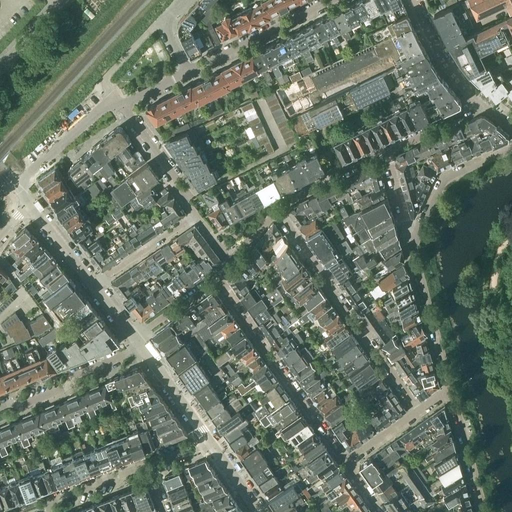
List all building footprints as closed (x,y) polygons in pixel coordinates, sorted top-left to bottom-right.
[(216,0),(198,0),(187,12),(190,15),(195,9),(197,11),(203,5),(207,9),(199,17),(204,21),(205,22),(211,16),(211,15),(220,3),(216,0)] [(270,16),(285,8),(281,0),(260,0),(261,1),(270,16)] [(281,0),(285,8),(300,1),(300,0),(281,0)] [(361,17),(370,13),(363,0),(358,0),(353,3),(361,17)] [(376,0),(363,0),(370,13),(371,15),(381,10),(376,0)] [(387,0),(376,0),(381,10),(387,23),(397,18),(387,0)] [(387,0),(397,18),(407,14),(401,0),(387,0)] [(464,0),(451,6),(434,15),(439,25),(467,12),(465,8),(471,6),(468,0),(464,0)] [(511,0),(468,0),(471,6),(477,18),(506,5),(510,14),(511,13),(511,0)] [(270,16),(261,1),(246,8),(255,26),(261,23),(260,22),(271,17),(270,16)] [(353,3),(342,8),(351,26),(362,20),(361,17),(353,3)] [(433,13),(445,7),(443,3),(431,8),(433,13)] [(255,26),(246,8),(231,16),(238,32),(238,33),(249,28),(249,29),(255,26)] [(346,28),(351,26),(342,8),(332,13),(341,30),(342,30),(346,40),(351,37),(346,28)] [(196,20),(190,15),(187,12),(181,19),(180,20),(179,21),(179,23),(178,24),(178,25),(178,27),(178,28),(178,30),(178,31),(178,32),(179,34),(181,39),(192,33),(190,28),(196,20)] [(471,22),(467,12),(439,25),(444,35),(471,22)] [(336,33),(341,30),(332,13),(323,18),(331,35),(337,46),(341,44),(336,33)] [(412,25),(407,14),(397,18),(387,23),(368,33),(373,43),(412,25)] [(238,32),(231,16),(230,15),(226,16),(222,19),(223,22),(215,26),(222,40),(238,32)] [(221,42),(220,40),(212,23),(214,22),(211,16),(205,23),(216,44),(221,42)] [(326,38),(331,35),(323,18),(313,23),(322,40),(325,47),(329,45),(326,38)] [(505,18),(466,36),(466,37),(450,45),(460,62),(471,75),(473,78),(474,77),(490,70),(489,66),(487,67),(480,53),(507,40),(501,27),(508,24),(505,18)] [(473,26),(471,22),(444,35),(449,45),(450,45),(466,37),(466,36),(465,34),(469,32),(468,28),(473,26)] [(313,23),(303,28),(311,45),(315,53),(319,50),(316,43),(322,40),(313,23)] [(350,90),(390,71),(397,67),(397,66),(394,60),(400,56),(423,46),(418,36),(412,25),(373,43),(276,89),(290,116),(313,105),(308,92),(319,87),(325,101),(291,117),(291,118),(322,103),(350,90)] [(305,49),(311,45),(303,28),(293,33),(301,50),(302,50),(308,62),(312,59),(308,51),(306,52),(305,49)] [(200,48),(192,33),(181,39),(191,57),(202,52),(200,48)] [(295,53),(301,50),(293,33),(283,38),(291,55),(293,55),(297,62),(299,61),(295,53)] [(214,46),(209,35),(205,37),(208,43),(211,48),(214,46)] [(283,38),(274,43),(282,60),(286,67),(289,66),(285,58),(291,55),(283,38)] [(208,43),(200,48),(202,52),(211,48),(208,43)] [(286,67),(282,60),(274,43),(263,48),(271,65),(277,75),(280,73),(275,63),(282,60),(285,68),(286,67)] [(350,47),(353,52),(361,49),(358,43),(350,47)] [(400,56),(394,60),(397,66),(407,62),(426,52),(423,46),(400,56)] [(271,65),(263,48),(253,53),(253,54),(261,69),(267,82),(273,79),(269,71),(267,72),(265,68),(271,65)] [(397,67),(390,71),(394,69),(398,78),(411,72),(431,62),(426,52),(407,62),(397,66),(397,67)] [(246,77),(261,69),(253,54),(243,59),(237,61),(246,77)] [(222,71),(230,85),(246,77),(237,61),(232,64),(232,65),(222,70),(222,71)] [(431,62),(411,72),(398,78),(403,88),(437,72),(431,62)] [(302,71),(305,76),(312,72),(310,67),(302,71)] [(492,73),(490,70),(474,77),(473,78),(476,80),(479,84),(480,83),(482,86),(483,86),(486,90),(504,77),(500,72),(493,75),(492,73)] [(230,85),(222,71),(207,79),(215,94),(231,86),(230,85)] [(390,71),(350,90),(357,105),(395,88),(393,84),(394,84),(389,72),(390,71)] [(406,95),(413,92),(426,85),(442,77),(441,77),(441,78),(437,72),(403,88),(406,94),(406,95)] [(506,89),(511,84),(511,76),(507,81),(504,77),(486,90),(487,91),(489,89),(496,99),(507,90),(506,89)] [(426,85),(413,92),(416,91),(418,95),(429,89),(431,93),(419,99),(420,100),(449,86),(442,77),(442,78),(442,77),(426,85)] [(215,94),(207,79),(192,87),(200,102),(215,94)] [(200,102),(192,87),(191,85),(175,94),(183,109),(198,102),(199,103),(200,102)] [(124,94),(129,91),(127,86),(121,88),(124,94)] [(456,95),(449,86),(420,100),(423,105),(436,99),(438,103),(456,95)] [(251,98),(259,95),(257,90),(249,93),(251,98)] [(267,100),(277,96),(274,90),(265,95),(267,100)] [(357,105),(350,90),(322,103),(291,118),(300,134),(358,107),(357,105)] [(425,110),(425,109),(423,105),(420,100),(419,99),(416,100),(416,99),(413,100),(410,94),(413,92),(406,95),(406,94),(402,96),(407,107),(417,126),(431,120),(431,119),(427,114),(425,110)] [(183,109),(175,94),(160,101),(168,117),(183,109)] [(362,115),(392,100),(390,95),(360,109),(362,115)] [(425,110),(427,114),(431,119),(459,106),(460,106),(461,101),(456,95),(438,103),(425,109),(425,110)] [(267,100),(270,106),(279,101),(277,96),(267,100)] [(408,130),(417,126),(407,107),(402,109),(398,100),(393,103),(394,105),(395,105),(398,111),(408,130)] [(168,117),(160,101),(148,107),(147,111),(156,123),(168,117)] [(272,111),(282,107),(279,101),(270,106),(272,111)] [(244,111),(254,107),(251,102),(242,106),(244,111)] [(388,116),(399,135),(408,130),(398,111),(395,105),(394,105),(393,103),(389,105),(393,113),(388,116)] [(272,111),(275,117),(284,112),(282,107),(272,111)] [(389,140),(399,135),(388,116),(383,118),(378,108),(374,110),(376,114),(379,120),(389,140)] [(277,122),(287,118),(284,112),(275,117),(277,122)] [(195,124),(209,118),(207,114),(194,120),(195,124)] [(380,144),(389,140),(379,120),(376,114),(372,115),(376,122),(370,125),(380,144)] [(485,116),(481,115),(475,118),(479,126),(482,130),(484,129),(486,126),(490,120),(485,116)] [(248,120),(251,125),(260,121),(258,116),(248,120)] [(277,122),(279,128),(290,123),(288,118),(287,118),(277,122)] [(371,148),(380,144),(370,125),(366,127),(361,118),(356,120),(358,122),(357,123),(371,148)] [(482,130),(479,126),(475,118),(468,121),(472,131),(475,137),(476,136),(480,134),(483,133),(482,130)] [(491,134),(493,131),(497,125),(490,120),(486,126),(484,129),(489,133),(491,134)] [(472,131),(468,121),(460,125),(465,137),(465,136),(466,137),(467,139),(467,140),(475,137),(472,131)] [(176,133),(190,127),(188,123),(174,129),(176,133)] [(282,133),(293,128),(290,123),(279,128),(282,133)] [(358,131),(352,134),(361,153),(371,148),(357,123),(354,124),(358,131)] [(455,128),(451,130),(457,141),(466,137),(465,136),(465,137),(460,125),(455,128)] [(489,133),(483,135),(484,137),(488,135),(494,146),(509,139),(509,135),(499,126),(497,125),(493,131),(491,134),(489,133)] [(265,131),(263,126),(253,130),(255,135),(265,131)] [(132,141),(130,139),(122,128),(121,127),(119,127),(118,127),(117,128),(110,133),(129,157),(133,154),(126,145),(132,141)] [(174,146),(175,149),(199,138),(194,128),(167,141),(172,147),(174,146)] [(282,133),(284,139),(295,134),(293,128),(282,133)] [(352,158),(361,153),(352,134),(348,136),(344,128),(339,130),(340,132),(340,133),(352,158)] [(451,147),(458,144),(457,141),(451,130),(442,134),(448,145),(449,148),(451,147)] [(260,145),(264,143),(269,140),(265,131),(255,135),(260,145)] [(129,157),(110,133),(101,141),(111,154),(112,156),(117,152),(127,165),(132,162),(128,157),(129,157)] [(334,143),(343,162),(352,158),(340,133),(336,134),(339,140),(334,143)] [(297,139),(295,134),(284,139),(287,144),(297,139)] [(446,148),(448,147),(448,146),(448,145),(442,134),(435,138),(441,149),(441,151),(442,150),(441,149),(446,147),(446,148)] [(476,136),(484,150),(494,146),(488,135),(484,137),(483,135),(481,136),(480,134),(476,136)] [(474,155),(484,150),(476,136),(475,137),(467,140),(474,155)] [(201,137),(199,138),(175,149),(173,149),(178,156),(180,155),(181,158),(200,150),(206,147),(201,137)] [(457,141),(458,144),(459,146),(465,158),(474,155),(467,140),(467,139),(466,137),(457,141)] [(441,151),(441,149),(435,138),(427,141),(432,153),(438,151),(438,152),(439,152),(441,151)] [(269,140),(264,143),(269,153),(274,151),(269,140)] [(111,154),(101,141),(92,148),(112,174),(116,171),(107,160),(112,156),(111,154)] [(431,157),(431,156),(429,157),(428,155),(432,153),(427,141),(419,145),(425,156),(427,159),(428,159),(431,157)] [(427,159),(425,156),(419,145),(411,149),(417,160),(420,159),(425,157),(426,159),(427,159)] [(465,158),(459,146),(452,149),(451,147),(449,148),(448,145),(448,146),(448,147),(455,163),(465,158)] [(446,167),(455,163),(448,147),(446,148),(446,149),(442,151),(442,150),(441,151),(439,152),(446,167)] [(92,148),(82,156),(94,171),(95,170),(94,169),(99,166),(114,186),(118,182),(112,174),(92,148)] [(407,157),(410,162),(417,160),(411,149),(395,157),(396,162),(407,157)] [(201,150),(200,150),(181,158),(180,158),(180,159),(183,163),(185,165),(187,164),(188,166),(205,159),(203,156),(201,150)] [(437,171),(446,167),(439,152),(438,152),(431,156),(431,157),(428,159),(429,163),(434,161),(437,171)] [(305,155),(300,157),(310,178),(326,170),(317,153),(307,158),(305,155)] [(137,162),(134,164),(137,168),(147,161),(142,155),(136,159),(137,162)] [(84,179),(94,171),(82,156),(69,168),(84,188),(88,185),(84,179)] [(310,178),(300,157),(297,159),(298,162),(290,167),(288,168),(296,185),(310,178)] [(396,162),(400,174),(409,172),(409,173),(414,171),(413,166),(411,166),(410,162),(407,157),(396,162)] [(207,158),(205,159),(186,167),(191,174),(193,173),(194,175),(211,168),(207,158)] [(418,173),(417,174),(431,181),(432,180),(437,171),(434,161),(429,163),(428,167),(423,164),(418,173)] [(154,170),(148,162),(133,173),(111,190),(116,198),(154,170)] [(133,171),(137,168),(134,164),(133,162),(129,165),(133,171)] [(375,179),(381,175),(378,165),(370,169),(373,179),(369,181),(370,186),(371,185),(371,187),(375,185),(374,182),(376,181),(375,179)] [(62,177),(55,166),(39,178),(45,189),(62,177)] [(213,167),(211,168),(194,175),(192,176),(197,183),(200,182),(201,185),(220,176),(219,176),(217,169),(215,170),(213,167)] [(282,192),(296,185),(288,168),(290,167),(278,172),(277,169),(272,171),(282,192)] [(363,185),(365,188),(370,186),(369,181),(373,179),(370,169),(361,173),(366,183),(363,185)] [(122,205),(129,200),(136,195),(151,184),(159,178),(154,170),(116,198),(122,205)] [(402,182),(413,179),(416,176),(414,171),(409,173),(409,172),(400,174),(402,182)] [(259,173),(264,182),(274,198),(283,193),(271,172),(262,177),(260,172),(259,173)] [(264,203),(274,198),(264,182),(259,173),(256,174),(261,183),(259,185),(258,183),(254,184),(264,203)] [(359,191),(360,190),(365,188),(363,185),(366,183),(361,173),(353,177),(359,191)] [(427,190),(431,181),(417,174),(416,176),(413,179),(417,185),(427,190)] [(375,185),(371,187),(372,191),(384,185),(381,175),(375,179),(376,181),(374,182),(375,185)] [(45,189),(51,199),(68,187),(62,177),(45,189)] [(360,190),(359,191),(353,177),(344,181),(350,195),(354,193),(357,199),(362,196),(360,190)] [(109,189),(100,178),(98,180),(106,191),(109,189)] [(413,179),(402,182),(404,189),(414,186),(415,187),(417,185),(413,179)] [(344,181),(335,186),(341,199),(347,197),(349,202),(353,201),(350,195),(344,181)] [(73,197),(73,198),(57,209),(63,219),(64,220),(80,208),(102,192),(95,182),(73,197)] [(247,191),(256,208),(264,203),(254,184),(250,187),(247,182),(243,184),(247,191)] [(136,195),(129,200),(135,209),(138,209),(143,204),(158,193),(151,184),(136,195)] [(387,195),(384,185),(372,191),(362,196),(357,199),(361,208),(387,195)] [(418,209),(427,190),(417,185),(415,187),(416,197),(414,199),(413,197),(406,199),(411,217),(414,217),(418,209)] [(332,204),(341,199),(335,186),(326,190),(332,204)] [(414,186),(404,189),(406,199),(413,197),(414,199),(416,197),(415,187),(414,186)] [(68,187),(51,199),(57,209),(73,198),(73,197),(68,187)] [(219,228),(230,222),(221,206),(212,189),(202,193),(206,200),(208,199),(214,210),(208,214),(219,228)] [(161,207),(162,206),(174,198),(168,190),(155,200),(161,207)] [(326,206),(332,204),(326,190),(317,195),(323,208),(325,213),(326,215),(329,214),(326,206)] [(239,218),(247,213),(238,196),(233,199),(228,191),(225,193),(230,201),(229,201),(239,218)] [(238,196),(247,213),(256,208),(247,191),(238,196)] [(325,213),(323,208),(317,195),(309,198),(315,211),(321,209),(323,214),(325,213)] [(344,218),(353,236),(389,215),(388,212),(391,211),(391,209),(387,197),(374,203),(344,218)] [(162,206),(165,210),(176,201),(174,198),(162,206)] [(317,213),(315,211),(309,198),(302,202),(307,211),(310,214),(311,216),(317,213)] [(165,210),(168,213),(179,205),(176,201),(165,210)] [(239,218),(229,201),(221,206),(230,222),(239,218)] [(302,202),(294,206),(300,217),(307,214),(309,215),(309,216),(311,216),(310,214),(307,211),(302,202)] [(179,205),(168,213),(174,222),(186,214),(179,205)] [(294,220),(300,217),(294,206),(286,209),(294,220)] [(339,208),(344,218),(349,215),(344,206),(339,208)] [(80,208),(64,220),(70,229),(87,217),(80,208)] [(158,215),(167,227),(174,222),(168,213),(165,210),(158,215)] [(358,245),(375,235),(395,223),(394,223),(395,223),(394,222),(391,211),(388,212),(389,215),(353,236),(358,245)] [(112,213),(105,218),(110,224),(116,219),(112,213)] [(148,218),(150,220),(159,232),(167,227),(158,215),(156,213),(148,218)] [(300,229),(312,221),(309,216),(309,215),(307,214),(300,217),(294,220),(300,229)] [(315,219),(312,221),(300,229),(306,238),(322,228),(322,227),(319,223),(324,220),(321,216),(316,219),(315,219)] [(70,229),(77,239),(93,227),(87,217),(70,229)] [(121,223),(118,218),(112,223),(116,227),(121,223)] [(150,220),(142,225),(152,237),(159,232),(150,220)] [(322,228),(306,238),(318,254),(334,244),(336,242),(344,236),(335,220),(322,227),(322,228)] [(145,242),(152,237),(142,225),(137,228),(134,223),(131,225),(135,230),(145,242)] [(272,247),(273,246),(283,235),(274,223),(267,231),(273,240),(269,243),(272,247)] [(398,237),(395,223),(375,235),(358,245),(361,249),(363,253),(365,255),(371,251),(377,248),(379,247),(398,237)] [(137,247),(145,242),(135,230),(131,225),(126,229),(130,233),(128,234),(137,247)] [(194,225),(185,232),(191,241),(196,237),(201,234),(194,225)] [(11,252),(18,246),(32,234),(25,227),(24,228),(11,239),(1,252),(5,257),(11,252)] [(102,229),(94,235),(91,231),(87,233),(87,232),(78,240),(84,247),(97,238),(95,236),(102,230),(102,229)] [(123,238),(121,239),(131,252),(137,247),(128,234),(130,233),(126,229),(119,233),(123,238)] [(84,247),(90,255),(103,247),(97,239),(105,233),(102,230),(95,236),(97,238),(84,247)] [(269,251),(272,247),(269,243),(273,240),(267,231),(262,237),(268,245),(267,247),(269,251)] [(188,243),(191,241),(185,232),(181,235),(186,243),(187,243),(188,243)] [(112,238),(115,243),(124,256),(131,252),(121,239),(123,238),(119,233),(112,238)] [(17,259),(24,253),(38,241),(32,234),(18,246),(11,252),(17,259)] [(201,234),(196,237),(191,241),(188,243),(193,250),(206,240),(201,234)] [(176,238),(182,246),(186,243),(181,235),(176,238)] [(288,243),(283,235),(273,246),(279,255),(288,243)] [(262,237),(257,244),(265,256),(267,253),(269,251),(267,247),(268,245),(262,237)] [(401,246),(398,237),(379,247),(377,248),(382,257),(401,246)] [(169,243),(177,256),(185,251),(182,246),(176,238),(169,243)] [(193,250),(198,256),(210,246),(206,240),(193,250)] [(336,242),(334,244),(318,254),(326,266),(341,256),(353,250),(347,240),(338,245),(336,242)] [(45,248),(38,241),(24,253),(17,259),(15,261),(17,264),(25,258),(28,262),(31,260),(45,248)] [(117,261),(124,256),(115,243),(108,248),(117,261)] [(169,243),(161,248),(170,261),(177,256),(169,243)] [(288,243),(279,255),(277,257),(273,262),(275,265),(277,266),(278,265),(280,268),(296,254),(288,243)] [(269,262),(265,256),(257,244),(250,252),(262,270),(269,262)] [(206,260),(208,258),(216,253),(210,246),(198,256),(200,259),(201,260),(204,258),(206,260)] [(105,250),(103,247),(90,255),(96,263),(105,257),(103,253),(107,250),(106,249),(105,250)] [(20,275),(19,277),(24,284),(29,280),(26,276),(34,270),(51,255),(45,248),(31,260),(28,262),(27,263),(31,267),(20,275)] [(105,257),(96,263),(102,271),(117,261),(108,248),(106,249),(107,250),(103,253),(105,257)] [(161,248),(153,253),(162,266),(170,261),(161,248)] [(376,277),(379,275),(389,269),(389,268),(404,259),(405,260),(401,248),(381,260),(385,267),(374,274),(376,277)] [(365,255),(363,253),(359,255),(352,259),(358,270),(368,264),(370,267),(378,262),(371,251),(365,255)] [(145,259),(154,271),(162,266),(153,253),(145,259)] [(208,258),(215,267),(221,261),(216,253),(208,258)] [(267,253),(265,256),(269,262),(272,264),(273,262),(277,257),(274,254),(271,258),(267,253)] [(249,254),(242,262),(251,274),(252,274),(254,273),(257,275),(261,271),(249,254)] [(284,277),(285,276),(302,263),(296,254),(280,268),(282,270),(281,272),(281,274),(284,277)] [(51,255),(34,270),(40,277),(44,274),(58,262),(51,255)] [(326,266),(332,274),(348,263),(346,261),(347,260),(345,258),(343,259),(341,256),(326,266)] [(182,266),(184,268),(186,270),(187,269),(196,282),(202,277),(193,265),(192,266),(191,265),(189,262),(188,263),(184,258),(180,261),(183,265),(182,266)] [(208,272),(215,267),(208,258),(206,260),(204,258),(201,260),(200,261),(199,261),(202,264),(208,272)] [(137,264),(146,277),(154,271),(145,259),(137,264)] [(193,265),(202,277),(208,272),(202,264),(199,261),(200,261),(199,260),(197,261),(195,259),(189,260),(190,261),(189,262),(191,265),(192,266),(193,265)] [(63,270),(58,262),(44,274),(40,277),(44,283),(45,284),(63,270)] [(252,274),(251,274),(242,262),(239,266),(244,274),(249,277),(251,279),(254,276),(252,274)] [(294,293),(312,278),(311,276),(302,263),(285,276),(284,277),(279,282),(290,295),(294,293)] [(354,271),(348,263),(332,274),(337,282),(350,274),(354,271)] [(130,269),(139,282),(146,277),(137,264),(130,269)] [(342,289),(346,295),(359,287),(359,286),(356,283),(373,273),(370,267),(368,264),(358,270),(361,274),(362,276),(342,289)] [(409,276),(403,265),(383,277),(389,288),(409,276)] [(189,287),(196,282),(187,269),(186,270),(184,268),(182,266),(177,270),(189,287)] [(245,281),(249,277),(244,274),(239,266),(233,273),(239,281),(242,279),(244,282),(245,281)] [(139,282),(130,269),(121,275),(128,284),(129,287),(133,284),(134,285),(139,282)] [(70,278),(63,270),(45,284),(46,285),(49,289),(42,294),(44,297),(55,288),(70,278)] [(182,291),(189,287),(177,270),(173,273),(175,275),(172,277),(173,278),(182,291)] [(247,283),(245,281),(244,282),(242,279),(239,281),(233,273),(228,279),(234,287),(239,284),(241,285),(242,284),(244,285),(247,283)] [(353,278),(350,274),(337,282),(342,289),(362,276),(361,274),(353,278)] [(119,291),(128,284),(121,275),(111,282),(119,291)] [(170,301),(176,296),(167,283),(163,286),(160,282),(163,279),(160,275),(155,279),(170,301)] [(386,305),(394,301),(393,299),(412,288),(409,277),(395,286),(395,285),(388,289),(392,296),(384,301),(386,305)] [(57,300),(61,296),(75,285),(70,278),(55,288),(44,297),(45,298),(51,292),(57,300)] [(182,291),(173,278),(167,283),(176,296),(182,291)] [(300,302),(303,301),(319,288),(312,278),(294,293),(290,295),(297,305),(300,302)] [(164,305),(170,301),(155,279),(154,280),(158,285),(156,287),(158,290),(155,292),(154,292),(164,305)] [(150,294),(147,296),(157,310),(164,305),(154,292),(155,292),(148,283),(144,286),(150,294)] [(239,284),(234,287),(241,298),(241,297),(250,288),(247,283),(244,285),(242,284),(241,285),(239,284)] [(376,299),(386,292),(380,283),(370,290),(376,299)] [(10,293),(17,287),(14,284),(7,290),(10,293)] [(133,286),(134,285),(133,284),(129,287),(128,284),(119,291),(125,299),(141,287),(139,286),(135,289),(133,286)] [(256,284),(250,288),(241,297),(241,298),(242,299),(247,306),(261,298),(262,297),(261,296),(256,289),(259,287),(256,284)] [(359,287),(346,295),(352,303),(365,295),(365,294),(361,289),(365,286),(363,284),(359,286),(359,287)] [(57,300),(44,310),(54,324),(86,299),(83,295),(82,295),(79,291),(80,291),(75,285),(61,296),(57,300)] [(262,297),(261,298),(247,306),(253,314),(266,306),(282,294),(276,286),(261,296),(262,297)] [(145,293),(141,287),(125,299),(131,307),(139,301),(137,298),(141,296),(145,293)] [(319,288),(303,301),(309,309),(325,297),(319,288)] [(412,288),(393,299),(394,301),(396,300),(398,304),(388,309),(390,313),(394,311),(398,308),(415,298),(412,288)] [(208,296),(215,306),(222,302),(214,291),(208,296)] [(352,303),(357,311),(371,303),(367,298),(373,294),(370,291),(365,294),(365,295),(352,303)] [(282,294),(266,306),(253,314),(259,322),(272,314),(272,313),(269,308),(284,298),(282,294)] [(145,301),(145,300),(141,296),(137,298),(139,301),(131,307),(142,321),(150,315),(142,303),(145,301)] [(145,301),(142,303),(150,315),(157,310),(147,296),(146,297),(147,298),(145,300),(145,301)] [(201,300),(208,311),(215,306),(208,296),(201,300)] [(317,318),(331,305),(325,297),(309,309),(309,310),(299,318),(303,324),(310,318),(312,321),(317,318)] [(400,312),(402,318),(403,318),(407,315),(417,308),(415,298),(398,308),(394,311),(395,314),(400,312)] [(372,302),(371,303),(357,311),(364,320),(380,309),(381,308),(375,299),(372,302)] [(87,300),(69,313),(74,320),(93,307),(87,300)] [(202,315),(207,312),(208,311),(201,300),(195,305),(202,315)] [(215,306),(208,311),(207,312),(213,320),(227,309),(222,302),(215,306)] [(195,305),(170,322),(179,334),(182,332),(182,333),(185,331),(189,337),(198,331),(208,324),(202,315),(195,305)] [(331,305),(317,318),(322,326),(337,314),(331,305)] [(99,315),(93,307),(74,320),(72,322),(79,330),(99,315)] [(212,335),(215,333),(234,319),(227,309),(213,320),(207,312),(202,315),(208,324),(198,331),(204,340),(212,335)] [(364,320),(370,328),(383,319),(383,318),(385,316),(380,309),(364,320)] [(408,316),(407,315),(403,318),(402,318),(391,321),(391,324),(398,322),(398,324),(403,322),(405,329),(408,328),(410,332),(418,326),(415,323),(421,320),(418,310),(408,316)] [(272,314),(259,322),(264,329),(278,322),(280,320),(281,319),(276,311),(272,313),(272,314)] [(16,312),(1,323),(6,330),(7,330),(21,320),(16,312)] [(43,313),(36,317),(37,318),(45,331),(49,329),(53,326),(43,313)] [(328,335),(344,323),(337,314),(322,326),(328,335)] [(86,337),(105,322),(99,315),(79,330),(86,337)] [(280,320),(278,322),(264,329),(263,330),(270,339),(284,330),(299,320),(296,315),(283,324),(280,320)] [(37,318),(30,321),(37,336),(46,332),(45,331),(37,318)] [(21,320),(7,330),(11,337),(13,336),(27,327),(22,319),(21,320)] [(221,342),(240,328),(234,319),(215,333),(212,335),(216,340),(218,343),(220,341),(221,342)] [(389,326),(383,319),(370,328),(375,336),(389,326)] [(154,337),(161,346),(179,334),(170,322),(155,333),(154,337)] [(105,323),(93,333),(81,342),(90,355),(92,354),(91,353),(96,350),(97,352),(105,349),(120,343),(111,331),(105,323)] [(325,339),(330,346),(350,332),(345,324),(325,339)] [(410,332),(396,341),(398,343),(399,345),(404,341),(408,348),(409,347),(410,347),(425,337),(427,336),(420,325),(418,326),(410,332)] [(394,334),(389,326),(375,336),(381,344),(394,334)] [(27,327),(13,336),(16,343),(32,336),(28,327),(27,327)] [(56,337),(59,334),(55,327),(51,330),(53,333),(56,337)] [(231,345),(232,346),(246,336),(240,328),(221,342),(222,343),(223,342),(224,343),(228,341),(231,345)] [(40,342),(47,337),(53,333),(51,330),(38,339),(40,342)] [(276,348),(277,348),(289,339),(293,335),(295,334),(293,331),(293,330),(287,334),(284,330),(270,339),(276,348)] [(182,332),(179,334),(183,340),(166,352),(172,360),(174,363),(187,352),(203,341),(204,340),(198,331),(189,337),(185,331),(182,333),(182,332)] [(336,355),(356,341),(350,332),(330,346),(336,355)] [(49,341),(56,337),(53,333),(47,337),(49,341)] [(399,345),(398,343),(396,341),(395,339),(398,336),(396,333),(394,334),(381,344),(387,353),(399,345)] [(183,340),(179,334),(161,346),(166,352),(183,340)] [(277,348),(283,356),(299,344),(298,344),(293,335),(289,339),(277,348)] [(232,346),(231,345),(215,356),(221,364),(232,355),(231,354),(236,350),(240,356),(240,355),(253,346),(246,336),(232,346)] [(43,346),(49,341),(47,337),(40,342),(43,346)] [(80,360),(90,355),(81,342),(77,337),(68,343),(80,360)] [(418,352),(419,353),(429,351),(426,339),(416,345),(418,352)] [(67,341),(58,347),(69,364),(80,360),(68,343),(67,341)] [(203,341),(187,352),(174,363),(179,370),(193,360),(209,349),(203,341)] [(283,356),(287,363),(300,354),(308,349),(306,346),(301,349),(299,346),(304,343),(302,341),(298,344),(299,344),(283,356)] [(387,353),(392,360),(400,355),(409,349),(409,347),(408,348),(404,341),(399,345),(387,353)] [(342,364),(363,350),(357,342),(337,356),(342,364)] [(60,367),(69,364),(58,347),(57,345),(47,352),(59,368),(60,368),(60,367)] [(240,370),(244,366),(260,355),(253,346),(240,355),(240,356),(244,362),(238,367),(239,369),(240,370)] [(16,356),(12,347),(6,349),(10,358),(16,356)] [(32,350),(33,352),(42,375),(43,376),(48,374),(47,373),(57,369),(49,358),(47,355),(41,358),(37,347),(32,350)] [(392,360),(398,368),(416,355),(415,354),(410,347),(409,347),(409,349),(400,355),(392,360)] [(185,379),(185,378),(199,369),(215,357),(209,349),(193,360),(179,370),(185,379)] [(287,363),(293,371),(310,359),(310,360),(314,358),(308,349),(300,354),(287,363)] [(25,364),(26,366),(31,379),(42,375),(33,352),(32,350),(25,352),(29,362),(25,364)] [(348,373),(369,359),(363,350),(342,364),(343,365),(335,370),(337,372),(344,367),(348,373)] [(432,360),(429,351),(419,353),(418,352),(416,353),(415,354),(416,355),(419,361),(421,360),(421,363),(432,360)] [(240,370),(239,369),(235,372),(229,363),(223,367),(230,376),(237,387),(243,382),(242,382),(244,380),(241,376),(248,371),(247,369),(249,367),(253,372),(266,363),(260,355),(244,366),(240,370)] [(411,366),(419,361),(416,355),(398,368),(404,377),(413,370),(414,370),(411,366)] [(21,384),(31,379),(26,366),(25,364),(20,366),(16,356),(10,359),(21,384)] [(215,356),(215,357),(199,369),(185,378),(192,388),(205,378),(206,379),(222,367),(220,364),(221,364),(215,356)] [(10,388),(21,384),(10,359),(4,361),(8,370),(3,372),(10,388)] [(293,371),(299,380),(316,368),(310,360),(310,359),(293,371)] [(356,383),(365,377),(376,369),(370,360),(350,374),(355,382),(347,388),(348,390),(357,384),(356,383)] [(418,377),(424,373),(435,370),(432,360),(421,363),(421,366),(414,370),(413,370),(418,377)] [(255,386),(260,382),(273,374),(267,365),(252,376),(255,380),(246,386),(243,382),(237,387),(242,394),(243,394),(255,385),(255,386)] [(230,376),(223,367),(223,368),(222,367),(206,379),(192,389),(199,398),(230,376)] [(123,374),(126,384),(127,385),(146,376),(141,369),(137,368),(123,374)] [(299,380),(305,388),(321,377),(321,378),(327,373),(324,369),(318,373),(315,369),(316,369),(316,368),(299,380)] [(361,390),(382,377),(376,369),(365,377),(356,383),(357,384),(361,390)] [(404,377),(409,384),(418,378),(418,377),(413,370),(404,377)] [(424,373),(428,382),(429,384),(438,382),(435,370),(424,373)] [(0,392),(10,388),(3,372),(0,373),(0,392)] [(106,382),(107,384),(108,388),(118,384),(119,386),(126,384),(123,374),(106,382)] [(260,382),(255,386),(261,393),(265,390),(266,391),(279,382),(273,374),(260,382)] [(147,376),(146,376),(127,385),(126,384),(119,386),(119,388),(122,387),(125,396),(129,394),(133,393),(152,384),(147,376)] [(206,408),(220,397),(221,397),(221,398),(237,387),(230,376),(199,398),(206,408)] [(305,388),(311,396),(326,385),(321,378),(321,377),(305,388)] [(377,394),(388,386),(382,378),(362,392),(368,401),(375,396),(377,394)] [(409,384),(414,391),(423,385),(418,378),(409,384)] [(284,390),(279,382),(266,391),(269,395),(257,404),(259,406),(264,403),(272,398),(284,390)] [(428,382),(423,385),(429,394),(439,388),(438,382),(429,384),(428,382)] [(116,409),(108,388),(107,384),(100,387),(99,384),(94,387),(101,404),(109,401),(113,410),(116,409)] [(158,392),(152,384),(133,393),(129,394),(132,403),(139,401),(158,392)] [(326,385),(311,396),(318,406),(332,397),(327,390),(332,387),(330,384),(327,387),(326,385)] [(421,401),(429,394),(423,385),(414,391),(421,401)] [(377,405),(382,402),(393,393),(388,386),(377,394),(375,396),(378,401),(374,404),(376,406),(377,405)] [(94,407),(101,404),(94,387),(90,388),(91,391),(83,394),(93,418),(98,416),(94,407)] [(277,407),(278,407),(290,398),(284,390),(272,398),(277,407)] [(144,409),(164,401),(158,392),(139,401),(132,403),(132,404),(139,401),(142,410),(144,409)] [(337,393),(332,397),(318,406),(325,416),(343,403),(353,396),(351,392),(341,399),(337,393)] [(389,407),(398,400),(393,393),(382,402),(377,405),(379,407),(381,406),(382,408),(385,406),(386,408),(389,406),(389,407)] [(77,394),(71,396),(78,414),(87,410),(91,419),(93,418),(83,394),(78,396),(77,394)] [(221,397),(220,397),(206,408),(212,416),(242,394),(237,397),(235,394),(224,401),(221,398),(221,397)] [(239,409),(239,410),(249,402),(243,394),(242,394),(212,416),(218,425),(239,409)] [(72,416),(78,414),(71,396),(68,397),(69,400),(60,403),(70,427),(75,425),(72,416)] [(264,403),(259,406),(253,411),(256,415),(265,428),(279,419),(278,418),(296,406),(290,398),(278,407),(277,407),(270,412),(264,403)] [(258,407),(253,400),(249,403),(254,410),(258,407)] [(398,400),(389,407),(391,409),(393,408),(399,416),(406,411),(398,400)] [(151,418),(171,409),(164,401),(144,409),(142,410),(141,410),(144,420),(150,418),(151,418)] [(54,403),(48,406),(55,423),(65,419),(69,428),(70,427),(60,403),(55,406),(54,403)] [(332,426),(345,417),(351,413),(343,403),(325,416),(332,426)] [(49,426),(55,423),(48,406),(45,407),(46,409),(37,413),(47,437),(53,435),(49,426)] [(283,426),(283,427),(301,414),(296,406),(278,418),(279,419),(283,426)] [(381,411),(384,408),(392,420),(399,416),(393,408),(391,409),(389,407),(389,406),(386,408),(385,406),(382,408),(381,406),(379,407),(380,409),(379,409),(381,411)] [(451,428),(447,416),(445,406),(430,416),(437,426),(439,429),(435,432),(439,437),(451,428)] [(375,414),(377,413),(385,425),(392,420),(384,408),(381,411),(379,409),(374,412),(375,414)] [(153,427),(157,425),(176,417),(171,409),(151,418),(150,418),(153,427)] [(218,425),(224,433),(245,417),(248,415),(243,410),(241,412),(239,410),(239,409),(218,425)] [(256,415),(253,411),(248,415),(245,417),(224,433),(229,441),(244,432),(249,429),(245,423),(256,415)] [(369,418),(377,431),(385,425),(377,413),(375,414),(374,412),(369,416),(373,422),(372,423),(369,418)] [(32,413),(25,416),(32,433),(42,429),(46,438),(47,437),(37,413),(33,415),(32,413)] [(283,427),(283,426),(270,435),(271,437),(274,441),(277,439),(276,437),(283,432),(286,437),(308,422),(301,414),(283,427)] [(370,436),(377,431),(369,418),(366,420),(365,418),(367,417),(365,414),(360,417),(363,422),(362,423),(370,436)] [(28,435),(32,433),(25,416),(23,416),(24,419),(14,423),(21,438),(25,447),(31,444),(28,435)] [(439,429),(437,426),(430,416),(423,421),(432,434),(429,436),(432,441),(439,437),(435,432),(439,429)] [(182,426),(176,417),(157,425),(161,434),(163,434),(182,426)] [(345,417),(332,426),(337,433),(350,424),(352,422),(353,422),(355,420),(353,417),(347,421),(345,417)] [(432,434),(423,421),(415,426),(427,445),(430,443),(432,441),(429,436),(432,434)] [(9,442),(21,438),(14,423),(11,424),(10,422),(2,425),(9,442)] [(352,422),(350,424),(337,433),(342,439),(351,432),(354,430),(354,429),(353,429),(352,427),(355,425),(353,422),(352,422)] [(314,431),(308,423),(289,437),(295,446),(298,443),(314,431)] [(355,428),(363,441),(370,436),(362,423),(355,428)] [(4,445),(9,442),(2,425),(1,426),(2,428),(0,428),(0,453),(1,456),(8,454),(4,445)] [(151,435),(152,438),(156,448),(166,443),(163,434),(161,434),(157,425),(153,427),(155,433),(151,435)] [(188,434),(183,426),(182,426),(163,434),(166,443),(188,435),(188,434)] [(427,445),(415,426),(407,432),(416,445),(417,445),(418,446),(423,442),(425,446),(427,445)] [(353,429),(354,429),(354,430),(351,432),(352,433),(350,434),(351,436),(350,437),(356,446),(363,441),(355,428),(353,429)] [(430,443),(434,450),(453,438),(451,428),(439,437),(432,441),(430,443)] [(140,432),(140,433),(148,451),(156,448),(152,438),(151,435),(149,429),(140,432)] [(249,429),(244,432),(229,441),(235,448),(247,439),(248,440),(254,436),(249,429)] [(68,430),(61,432),(64,439),(75,434),(73,430),(69,432),(68,430)] [(127,435),(128,438),(135,456),(148,451),(140,433),(140,432),(139,432),(138,431),(129,434),(127,435)] [(304,451),(320,440),(314,431),(298,443),(304,451)] [(352,433),(351,432),(342,439),(350,450),(356,446),(350,437),(351,436),(350,434),(352,433)] [(416,445),(407,432),(399,437),(408,450),(416,445)] [(256,447),(254,444),(260,440),(256,434),(254,436),(248,440),(236,449),(241,457),(256,447)] [(116,439),(117,442),(124,460),(135,456),(128,438),(127,435),(116,439)] [(241,457),(247,466),(271,450),(268,446),(274,441),(271,437),(256,447),(241,457)] [(408,450),(399,437),(392,443),(401,456),(407,452),(408,455),(410,453),(408,450)] [(431,464),(456,448),(453,438),(434,450),(425,457),(427,461),(429,460),(431,464)] [(116,439),(105,443),(114,464),(124,460),(117,442),(116,439)] [(320,440),(304,451),(307,457),(301,460),(304,464),(326,448),(320,440)] [(105,443),(94,448),(102,468),(114,464),(105,443)] [(401,456),(392,443),(385,447),(394,461),(397,458),(401,456)] [(284,444),(282,445),(279,447),(283,453),(288,450),(284,444)] [(394,461),(385,447),(379,452),(387,463),(389,465),(391,463),(394,467),(398,466),(401,464),(397,458),(394,461)] [(86,451),(84,452),(92,472),(102,468),(94,448),(86,451)] [(333,458),(326,448),(304,464),(298,468),(295,470),(301,478),(302,480),(307,477),(315,472),(333,458)] [(437,472),(440,471),(459,459),(456,448),(431,464),(437,472)] [(83,450),(73,454),(81,476),(92,472),(84,452),(83,450)] [(247,466),(253,474),(268,464),(276,458),(271,450),(247,466)] [(294,459),(288,450),(283,453),(289,462),(294,459)] [(380,468),(387,463),(379,452),(372,456),(380,468)] [(70,480),(81,476),(73,454),(62,458),(64,462),(63,462),(70,480)] [(368,476),(380,468),(372,456),(360,465),(368,476)] [(339,466),(333,458),(315,472),(307,477),(310,482),(320,475),(322,478),(339,466)] [(189,477),(194,475),(212,467),(207,460),(206,459),(189,466),(192,470),(187,472),(189,477)] [(399,492),(385,500),(393,511),(394,511),(416,499),(420,505),(421,505),(425,510),(436,501),(433,496),(429,491),(428,489),(424,482),(418,473),(413,467),(409,460),(399,467),(400,469),(404,475),(410,485),(399,492)] [(49,488),(59,485),(52,467),(52,466),(46,468),(43,461),(39,462),(49,488)] [(462,471),(459,461),(438,474),(441,478),(439,480),(438,478),(431,483),(432,485),(429,486),(430,488),(428,489),(429,491),(462,471)] [(32,476),(38,492),(49,488),(39,462),(42,472),(32,476)] [(52,466),(52,467),(59,485),(70,480),(63,462),(52,466)] [(20,478),(21,480),(28,497),(38,492),(32,476),(27,463),(22,465),(26,476),(20,478)] [(253,474),(258,482),(279,468),(277,465),(271,469),(268,464),(253,474)] [(385,474),(372,483),(378,491),(392,482),(388,477),(400,469),(399,467),(398,466),(394,467),(385,474)] [(194,485),(218,475),(212,467),(194,475),(189,477),(191,480),(194,485)] [(327,490),(346,476),(340,467),(325,477),(327,480),(321,484),(324,488),(318,492),(320,495),(327,490)] [(264,491),(279,481),(276,476),(280,473),(277,470),(279,469),(279,468),(258,482),(264,491)] [(372,483),(385,474),(380,468),(368,476),(372,483)] [(9,482),(10,484),(17,501),(28,497),(21,480),(20,478),(17,469),(12,471),(15,480),(9,482)] [(165,476),(164,479),(168,489),(191,480),(189,477),(187,472),(186,473),(188,476),(183,478),(180,470),(165,477),(165,476)] [(279,481),(264,491),(270,499),(284,489),(296,481),(301,478),(295,470),(290,473),(293,478),(282,485),(279,481)] [(418,473),(424,482),(427,480),(421,471),(418,473)] [(442,487),(447,494),(465,482),(462,471),(429,491),(433,496),(443,489),(442,488),(442,487)] [(0,485),(0,489),(6,505),(17,501),(10,484),(9,482),(6,474),(2,475),(5,483),(0,485)] [(199,493),(223,483),(218,475),(194,485),(196,489),(199,493)] [(392,482),(378,491),(385,500),(399,492),(410,485),(404,475),(398,479),(402,484),(396,488),(392,482)] [(321,506),(333,498),(352,485),(346,476),(327,490),(331,496),(320,504),(321,506)] [(191,480),(168,489),(172,499),(188,492),(186,488),(192,485),(194,490),(196,489),(194,485),(191,480)] [(284,489),(270,499),(273,504),(275,507),(290,498),(289,497),(296,493),(299,491),(298,491),(301,489),(296,481),(284,489)] [(213,497),(228,491),(223,483),(199,493),(202,498),(204,501),(213,497)] [(468,494),(466,484),(450,493),(452,499),(448,500),(449,507),(454,506),(453,503),(468,494)] [(139,509),(140,511),(154,506),(155,506),(147,487),(144,485),(143,485),(132,490),(138,507),(139,509)] [(341,504),(346,501),(358,493),(352,485),(333,498),(321,506),(325,511),(330,511),(332,511),(329,506),(333,503),(332,502),(338,499),(341,504)] [(310,495),(305,487),(302,490),(307,497),(310,495)] [(188,492),(172,499),(175,509),(192,502),(189,496),(196,493),(200,499),(202,498),(199,493),(196,489),(194,490),(195,491),(188,493),(188,492)] [(131,511),(139,509),(138,507),(132,490),(121,494),(127,511),(131,511)] [(242,511),(235,502),(229,492),(214,499),(213,497),(204,501),(199,503),(200,505),(203,511),(205,511),(211,510),(212,511),(242,511)] [(363,501),(358,493),(346,501),(341,504),(338,506),(341,509),(347,505),(350,510),(363,501)] [(127,511),(121,494),(110,498),(115,511),(127,511)] [(473,511),(468,494),(453,503),(454,506),(455,509),(451,509),(451,511),(473,511)] [(290,498),(275,507),(278,511),(285,511),(302,501),(304,500),(303,500),(301,497),(294,501),(291,496),(290,498)] [(115,511),(110,498),(98,503),(101,511),(115,511)] [(192,502),(175,509),(176,511),(195,511),(194,508),(200,505),(199,503),(204,501),(202,498),(200,499),(192,503),(192,502)] [(304,500),(302,501),(285,511),(303,511),(304,511),(301,506),(307,502),(305,499),(303,500),(304,500)] [(416,499),(394,511),(412,511),(410,509),(415,505),(417,508),(420,505),(416,499)] [(369,509),(363,501),(350,510),(347,511),(365,511),(370,509),(369,509)] [(101,511),(98,503),(88,507),(90,511),(101,511)]
